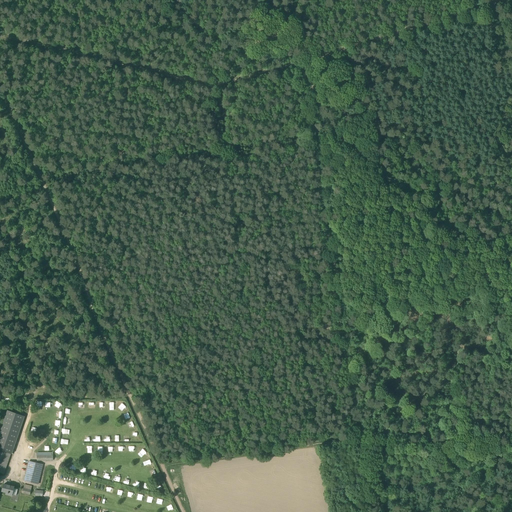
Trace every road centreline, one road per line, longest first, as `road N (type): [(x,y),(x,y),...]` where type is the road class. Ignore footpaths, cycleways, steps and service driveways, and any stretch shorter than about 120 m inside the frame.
road 1 (track): [(462,442),(359,439),(297,65)]
road 2 (track): [(130,396),(0,100)]
road 3 (track): [(3,38),(215,88),(297,65)]
road 4 (track): [(297,65),(503,0)]
road 5 (track): [(162,465),(359,439)]
road 6 (track): [(144,0),(263,74)]
road 7 (track): [(183,511),(130,396)]
